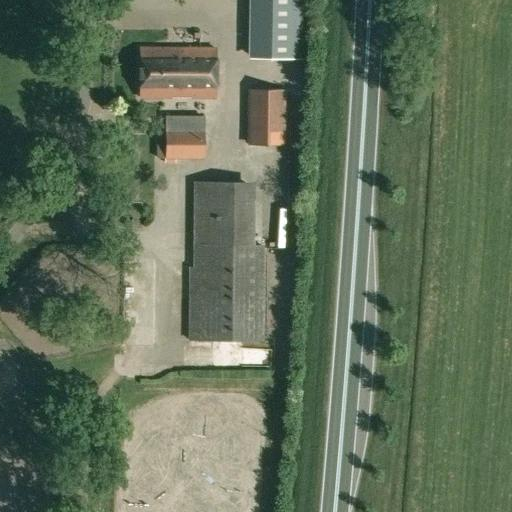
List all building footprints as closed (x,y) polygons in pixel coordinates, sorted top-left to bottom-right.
[(254,0),(254,58),(302,59),(302,0),(254,0)] [(139,97),(215,98),(216,49),(139,48),(139,97)] [(246,144),(283,144),(284,91),(247,90),(246,144)] [(166,158),(203,158),(203,131),(166,130),(166,158)] [(189,339),(262,340),(262,246),(245,246),(245,183),(194,182),(194,267),(190,267),(189,339)] [(280,211),(281,243),(290,242),(289,211),(280,211)] [(168,293),(158,300),(174,326),(184,319),(168,293)]
